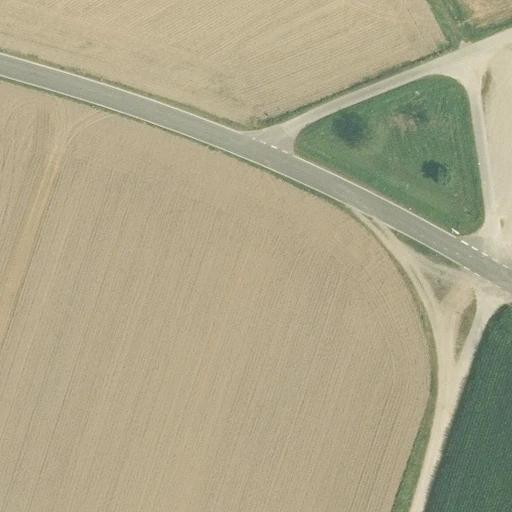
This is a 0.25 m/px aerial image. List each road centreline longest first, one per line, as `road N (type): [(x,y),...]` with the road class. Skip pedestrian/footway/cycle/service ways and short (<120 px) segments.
road 1 (tertiary): [(511,286),(239,149),(146,110),(0,67)]
road 2 (track): [(413,511),(489,271)]
road 3 (track): [(470,53),(239,149)]
road 4 (track): [(486,269),(494,224),(470,53)]
